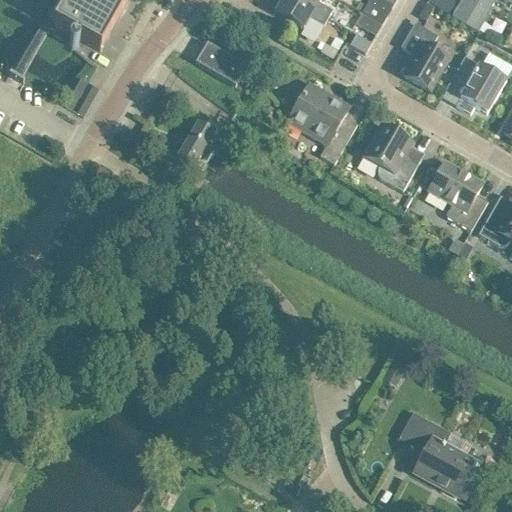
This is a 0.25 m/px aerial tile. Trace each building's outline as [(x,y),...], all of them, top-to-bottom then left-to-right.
[(67,0),(52,28),(99,54),(129,0),(67,0)] [(327,21),(291,0),(283,0),(274,16),(302,32),(309,21),(323,29),(327,21)] [(291,0),(327,21),(332,13),(318,5),(321,0),(291,0)] [(382,28),(392,9),(376,0),(370,0),(361,16),(382,28)] [(376,0),(392,9),(397,0),(376,0)] [(480,0),(462,0),(451,20),(464,28),(480,0)] [(511,7),(511,0),(480,0),(464,28),(477,35),(491,12),(490,11),(495,3),(504,8),(506,4),(511,7)] [(426,24),(434,11),(426,6),(418,19),(426,24)] [(375,39),(382,28),(361,16),(354,27),(375,39)] [(435,97),(435,96),(430,93),(449,61),(430,51),(437,39),(414,26),(400,51),(415,59),(403,79),(435,97)] [(365,57),(371,46),(355,37),(349,48),(365,57)] [(235,90),(247,70),(206,46),(194,66),(235,90)] [(330,50),(329,50),(324,47),(320,55),(325,57),(332,62),(337,54),(330,50)] [(486,118),(505,84),(464,60),(444,94),(459,102),(455,109),(470,118),(474,111),(486,118)] [(332,104),(309,91),(310,88),(309,87),(298,104),(299,104),(286,126),(326,149),(319,160),(333,168),(357,128),(343,121),(349,110),(333,101),(332,104)] [(511,120),(503,137),(511,141),(511,120)] [(191,173),(213,136),(198,126),(175,164),(191,173)] [(402,195),(421,163),(407,155),(412,146),(380,128),(362,159),(379,169),(378,172),(377,176),(378,179),(380,182),(402,195)] [(470,235),(487,206),(476,199),(482,187),(444,165),(427,194),(451,208),(446,217),(447,222),(470,235)] [(511,204),(508,211),(497,205),(478,238),(497,249),(501,250),(505,249),(508,246),(510,243),(511,244),(511,204)] [(455,242),(448,254),(456,258),(463,247),(455,242)] [(464,246),(457,259),(464,263),(471,250),(464,246)] [(400,351),(394,362),(406,368),(412,357),(400,351)] [(457,461),(442,453),(450,438),(412,417),(398,442),(423,456),(412,476),(435,488),(436,486),(441,489),(440,491),(456,500),(463,485),(467,487),(478,466),(460,456),(457,461)]
